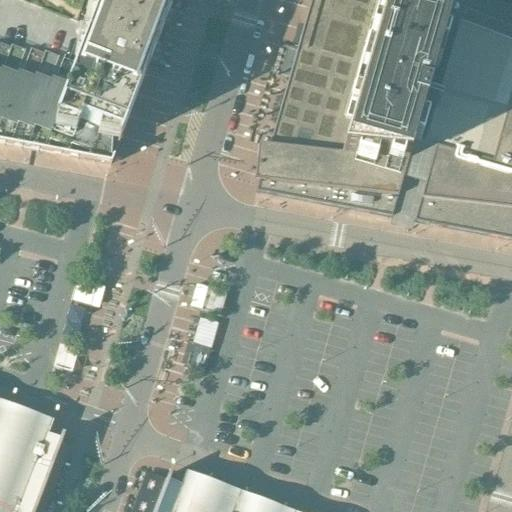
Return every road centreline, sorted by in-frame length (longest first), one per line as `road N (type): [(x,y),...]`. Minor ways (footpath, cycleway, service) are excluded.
road 1 (residential): [(190,209),(511,268)]
road 2 (residential): [(105,511),(190,209)]
road 3 (residential): [(190,209),(249,0)]
road 4 (residential): [(0,172),(190,209)]
